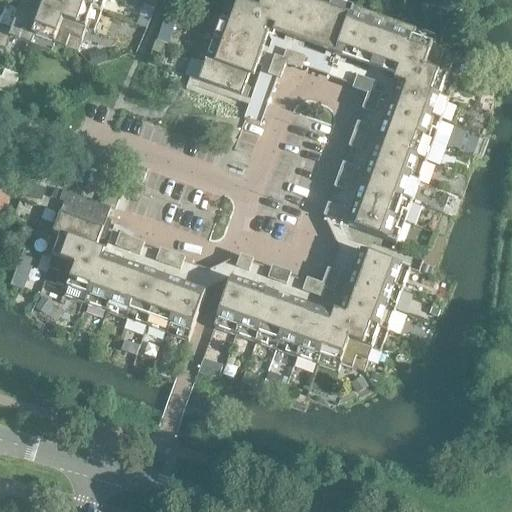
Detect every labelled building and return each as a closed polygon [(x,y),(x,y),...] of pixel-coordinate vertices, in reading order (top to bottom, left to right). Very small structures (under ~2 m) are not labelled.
[(57,0),(55,7),(35,0),(23,0),(10,39),(52,54),(55,46),(77,54),(85,32),(94,35),(105,0),(57,0)] [(228,1),(207,60),(199,58),(198,62),(205,64),(199,83),(248,101),(251,94),(245,92),(255,66),(259,68),(265,52),(259,50),(268,27),(291,36),(289,41),(296,43),(326,55),(335,58),(344,61),(346,55),(372,65),(370,71),(384,76),(387,70),(408,78),(400,101),(395,99),(390,114),(395,116),(386,140),(381,139),(376,155),(380,157),(371,182),(366,180),(361,195),(366,197),(361,209),(357,222),(351,220),(348,230),(397,247),(411,209),(455,84),(447,81),(456,58),(433,50),(437,41),(352,11),(341,7),(322,0),(237,0),(236,4),(228,1)] [(174,5),(172,4),(164,24),(175,27),(178,29),(186,7),(174,5)] [(18,12),(6,8),(0,25),(11,30),(18,12)] [(150,21),(140,17),(137,26),(147,30),(150,21)] [(89,56),(92,68),(108,62),(105,51),(89,56)] [(287,67),(292,54),(286,52),(282,61),(284,66),(287,67)] [(293,69),(298,56),(292,54),(287,67),(293,69)] [(300,72),(304,59),(298,56),(293,69),(300,72)] [(284,66),(282,61),(273,58),(271,64),(283,69),(284,66)] [(281,75),(283,69),(271,64),(268,70),(281,75)] [(279,82),(281,75),(268,70),(266,77),(279,82)] [(358,92),(363,79),(357,77),(352,90),(358,92)] [(17,84),(1,78),(0,78),(0,92),(0,93),(12,97),(13,96),(17,84)] [(365,94),(369,81),(363,79),(358,92),(365,94)] [(372,93),(376,84),(369,81),(365,94),(367,95),(372,93)] [(379,103),(382,96),(372,93),(367,95),(366,98),(379,103)] [(377,109),(379,103),(366,98),(364,104),(377,109)] [(375,115),(377,109),(364,104),(362,110),(375,115)] [(367,135),(370,128),(357,124),(355,130),(367,135)] [(365,141),(367,135),(355,130),(352,136),(365,141)] [(365,141),(352,136),(350,142),(363,147),(365,141)] [(239,158),(254,162),(260,141),(245,137),(239,158)] [(361,153),(363,147),(350,142),(348,148),(361,153)] [(352,175),(355,169),(342,164),(340,171),(352,175)] [(352,175),(340,171),(337,177),(350,181),(352,175)] [(348,187),(350,181),(337,177),(335,183),(348,187)] [(346,194),(348,187),(335,183),(333,189),(346,194)] [(32,187),(28,198),(42,203),(46,192),(32,187)] [(196,297),(170,288),(172,284),(156,278),(155,283),(129,274),(130,269),(116,264),(114,269),(93,262),(96,253),(100,242),(104,230),(108,220),(111,212),(110,212),(111,209),(63,192),(60,202),(64,204),(62,209),(45,256),(53,259),(44,283),(68,292),(65,300),(189,345),(205,301),(205,300),(206,295),(203,294),(198,292),(196,297)] [(337,216),(340,209),(327,204),(325,211),(337,216)] [(335,223),(337,216),(325,211),(322,218),(335,223)] [(121,251),(125,238),(119,235),(114,248),(121,251)] [(127,253),(131,240),(125,238),(121,251),(127,253)] [(133,255),(137,242),(131,240),(127,253),(133,255)] [(139,257),(144,245),(137,242),(133,255),(139,257)] [(161,265),(165,253),(159,250),(154,263),(161,265)] [(167,268),(171,255),(165,253),(161,265),(167,268)] [(173,270),(177,257),(171,255),(167,268),(173,270)] [(232,284),(215,331),(339,375),(342,367),(364,375),(372,352),(381,355),(411,272),(362,255),(359,263),(365,265),(355,291),(350,289),(345,304),(350,306),(342,326),(321,318),(322,314),(307,309),(306,314),(280,304),(282,299),(267,294),(265,299),(240,290),(241,285),(233,282),(232,284)] [(241,271),(246,258),(239,256),(234,269),(241,271)] [(179,272),(184,259),(177,257),(173,270),(179,272)] [(248,274),(253,261),(246,258),(241,271),(248,274)] [(273,283),(278,270),(272,268),(267,280),(273,283)] [(279,285),(284,272),(278,270),(273,283),(279,285)] [(336,281),(339,275),(326,270),(324,276),(336,281)] [(30,276),(16,272),(14,279),(27,283),(30,276)] [(286,287),(290,275),(284,272),(279,285),(286,287)] [(334,287),(336,281),(324,276),(321,283),(334,287)] [(27,283),(14,279),(11,287),(24,291),(27,283)] [(307,295),(312,282),(305,280),(300,293),(307,295)] [(313,297),(318,285),(312,282),(307,295),(313,297)] [(332,294),(334,287),(321,283),(320,286),(323,290),(332,294)] [(319,300),(323,290),(320,286),(318,285),(313,297),(319,300)] [(43,298),(36,309),(47,316),(54,306),(43,298)] [(269,374),(266,381),(285,387),(288,380),(269,374)] [(372,375),(370,381),(376,383),(379,377),(372,375)] [(363,378),(351,385),(356,396),(369,390),(363,378)] [(255,390),(262,393),(265,382),(258,380),(255,390)]
